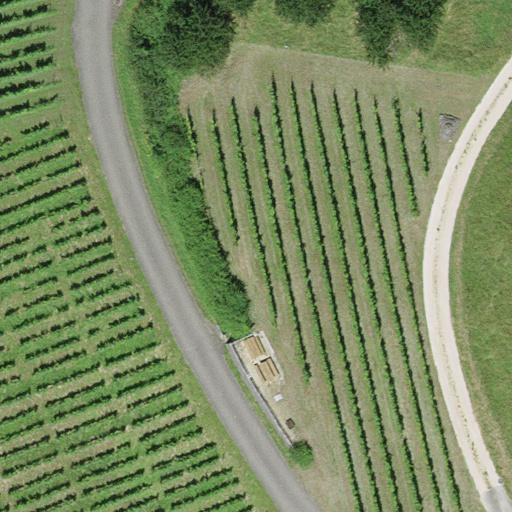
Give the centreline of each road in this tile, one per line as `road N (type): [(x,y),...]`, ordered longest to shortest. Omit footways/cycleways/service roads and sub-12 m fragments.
road 1 (track): [(91,0),(94,99),(165,290),(306,511)]
road 2 (track): [(511,70),(458,148),(437,216),(430,280),(455,411),(491,511)]
